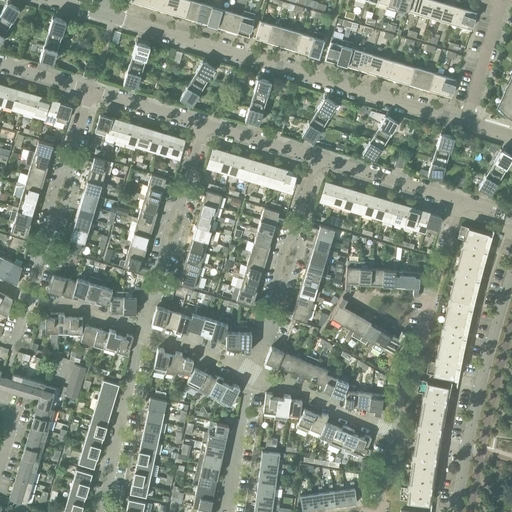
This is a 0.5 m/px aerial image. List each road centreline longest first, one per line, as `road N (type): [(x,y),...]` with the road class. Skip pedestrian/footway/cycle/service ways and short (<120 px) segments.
road 1 (residential): [(465,121),(105,14)]
road 2 (residential): [(401,435),(400,381),(422,339),(458,201)]
road 3 (residential): [(455,511),(511,278)]
road 4 (residential): [(102,511),(141,334)]
road 5 (residential): [(458,201),(316,157)]
road 6 (residential): [(229,511),(252,375)]
road 7 (residential): [(465,121),(501,0)]
